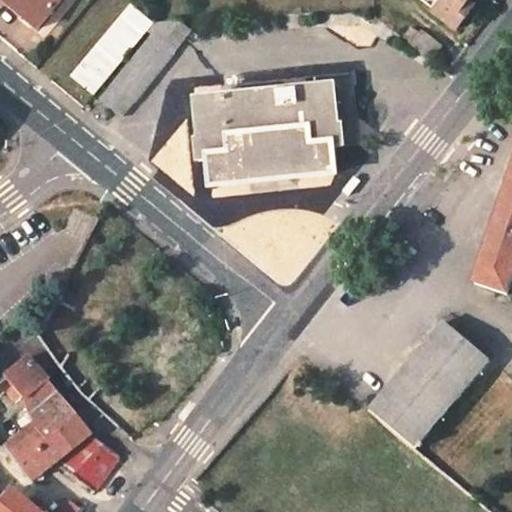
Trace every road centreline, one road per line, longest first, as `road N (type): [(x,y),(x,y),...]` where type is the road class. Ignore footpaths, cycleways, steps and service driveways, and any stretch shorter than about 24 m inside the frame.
road 1 (unclassified): [(300,313),(511,31)]
road 2 (residential): [(300,313),(87,145)]
road 3 (unclassified): [(163,482),(300,313)]
road 4 (residential): [(163,482),(36,343)]
road 5 (unknown): [(511,320),(475,305),(370,220)]
